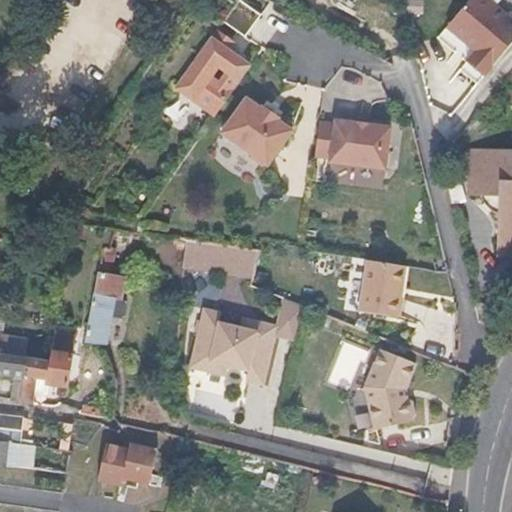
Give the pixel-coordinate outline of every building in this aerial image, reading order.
[(260,12),(242,0),(237,0),(223,19),(244,34),(260,12)] [(483,76),(511,42),(511,20),(487,0),(470,0),(445,29),(473,52),(466,62),(483,76)] [(225,45),(231,38),(217,28),(176,87),(214,114),(249,64),(230,49),(225,45)] [(230,49),(236,42),(231,38),(225,45),(230,49)] [(292,130),(277,119),(278,118),(262,105),(260,108),(245,96),(220,132),(248,151),(249,155),(261,164),(264,163),(267,164),(292,130)] [(386,169),(391,127),(334,121),(334,126),(318,123),(314,157),(329,159),(329,163),(386,169)] [(511,149),(471,149),(470,194),(483,194),(484,200),(489,207),(496,211),(502,212),(500,257),(511,257),(511,149)] [(260,267),(262,251),(198,241),(195,264),(245,273),(246,264),(260,267)] [(126,300),(130,278),(114,275),(119,251),(105,249),(88,342),(110,347),(116,318),(127,320),(131,301),(126,300)] [(400,295),(405,265),(369,258),(360,312),(396,318),(397,315),(401,314),(404,296),(400,295)] [(265,385),(281,328),(248,318),(245,328),(224,322),(227,312),(209,307),(192,364),(227,375),(230,365),(252,371),(249,380),(265,385)] [(0,354),(8,356),(10,341),(10,337),(6,336),(0,335),(0,354)] [(76,355),(78,340),(56,337),(54,352),(76,355)] [(27,359),(30,345),(10,341),(8,356),(27,359)] [(342,341),(329,383),(352,390),(366,348),(342,341)] [(402,396),(400,391),(402,383),(405,384),(413,363),(379,350),(364,388),(372,429),(409,421),(410,417),(412,414),(409,401),(406,399),(404,395),(402,396)] [(70,389),(76,355),(54,352),(52,362),(49,382),(49,387),(70,389)] [(26,380),(30,359),(27,359),(8,356),(0,354),(0,377),(17,379),(26,380)] [(49,382),(52,362),(30,359),(26,380),(24,403),(34,404),(37,384),(40,383),(41,380),(49,382)] [(24,403),(26,380),(17,379),(14,401),(24,403)] [(23,436),(26,421),(0,416),(0,445),(11,446),(22,448),(23,436)] [(153,485),(162,450),(135,443),(133,449),(108,442),(98,480),(125,487),(127,478),(153,485)] [(8,470),(11,446),(0,445),(0,468),(7,470),(8,470)]
